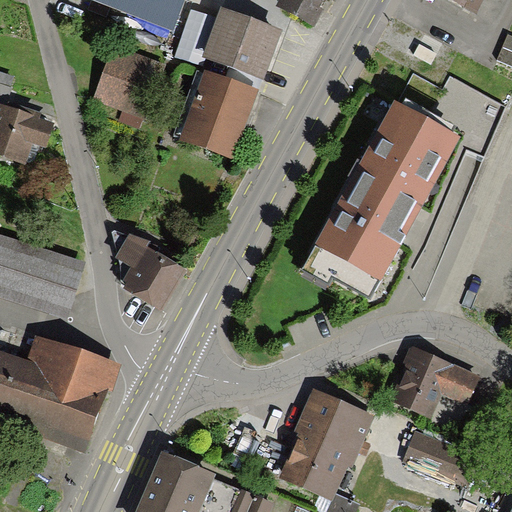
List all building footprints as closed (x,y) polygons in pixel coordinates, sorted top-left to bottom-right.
[(186,0),(87,0),(174,34),(186,0)] [(279,0),(276,6),(316,27),(326,9),(322,7),(326,0),(336,0),(337,0),(336,0),(279,0)] [(487,0),(440,0),(477,20),(487,0)] [(285,32),(223,9),(204,60),(230,69),(227,79),(260,91),(263,81),(266,82),(285,32)] [(511,38),(508,36),(497,62),(511,68),(511,38)] [(438,56),(419,46),(413,57),(431,67),(438,56)] [(94,102),(147,122),(167,66),(114,47),(94,102)] [(235,161),(261,91),(260,91),(227,79),(206,71),(180,141),(235,161)] [(11,89),(15,78),(0,73),(0,107),(5,110),(12,90),(11,89)] [(395,108),(300,277),(330,294),(335,286),(370,306),(462,144),(453,140),(457,133),(406,105),(402,113),(395,108)] [(0,107),(0,159),(25,169),(32,148),(47,153),(56,128),(5,110),(0,107)] [(151,246),(130,238),(129,239),(115,234),(113,234),(118,257),(116,262),(121,265),(121,287),(126,290),(123,294),(163,317),(188,276),(148,252),(151,246)] [(87,265),(0,238),(0,302),(68,323),(87,265)] [(36,339),(27,364),(0,355),(0,422),(86,456),(109,394),(113,395),(122,368),(36,339)] [(483,378),(411,348),(403,366),(406,367),(390,404),(432,422),(442,398),(469,410),(483,378)] [(375,419),(313,393),(295,435),(299,437),(279,483),(332,506),(337,496),(348,470),(353,471),(375,419)] [(403,465),(468,492),(481,460),(416,433),(403,465)] [(271,511),(274,507),(215,482),(216,480),(163,457),(139,511),(271,511)] [(356,511),(358,506),(337,496),(332,506),(329,511),(356,511)]
